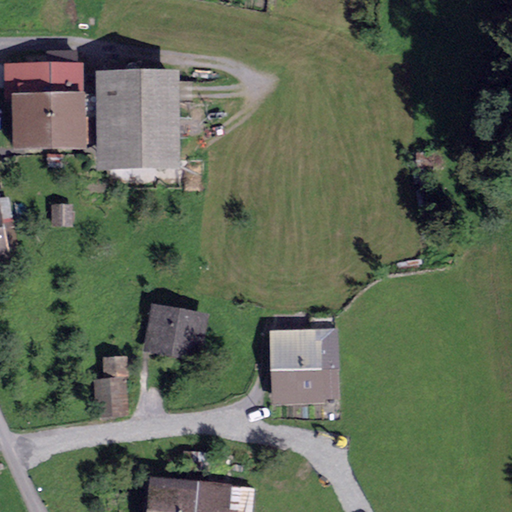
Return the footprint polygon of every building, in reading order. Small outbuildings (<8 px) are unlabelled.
[(49,54),(50,69),(51,144),(75,144),(75,139),(74,93),(74,53),(49,54)] [(106,68),(107,162),(176,162),(175,83),(121,83),(121,68),(106,68)] [(51,144),(50,69),(12,70),(9,81),(9,102),(13,102),(14,120),(26,120),(26,144),(51,144)] [(74,93),(75,139),(101,139),(101,99),(80,99),(80,93),(74,93)] [(433,154),(417,154),(417,168),(434,169),(433,154)] [(69,207),(53,207),(53,223),(69,223),(69,207)] [(0,262),(10,261),(0,209),(0,262)] [(196,354),(202,321),(155,312),(152,331),(159,332),(156,347),(196,354)] [(338,370),(336,330),(274,335),(274,367),(303,365),(319,368),(319,370),(336,370),(338,370)] [(98,413),(125,411),(123,383),(126,383),(124,360),(105,361),(106,381),(96,382),(98,413)] [(303,365),(274,367),(276,400),(337,398),(336,370),(319,370),(319,368),(303,365)] [(250,511),(252,490),(226,488),(226,495),(203,493),(204,484),(156,480),(153,511),(250,511)]
